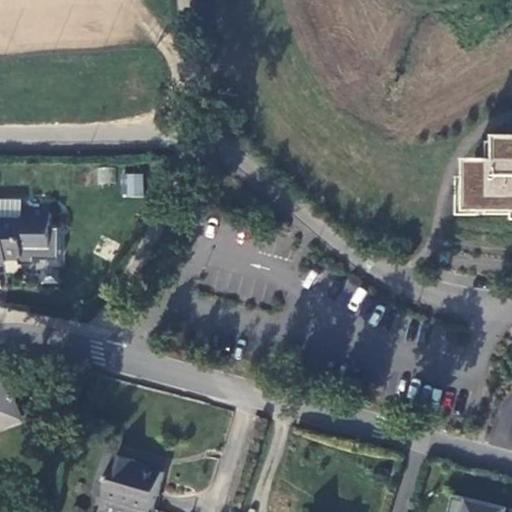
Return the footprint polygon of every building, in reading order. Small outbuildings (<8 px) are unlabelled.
[(476,210),(511,210),(511,136),(507,137),(506,144),(491,144),(491,160),(477,160),(476,210)] [(143,172),(123,172),(123,196),(143,196),(143,172)] [(0,260),(8,260),(8,258),(24,258),(24,248),(52,248),(52,213),(34,213),(23,218),(0,217),(0,260)] [(0,426),(23,418),(18,404),(25,395),(14,394),(8,380),(0,382),(0,426)] [(138,459),(119,453),(106,495),(100,511),(153,511),(154,510),(165,472),(137,463),(138,459)] [(511,511),(511,509),(457,495),(452,511),(511,511)]
